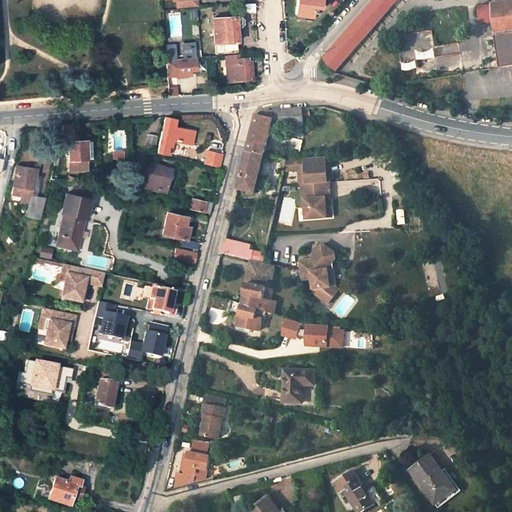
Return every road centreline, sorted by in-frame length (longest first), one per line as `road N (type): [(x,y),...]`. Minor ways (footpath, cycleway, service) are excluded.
road 1 (unclassified): [(276,93),(246,100),(145,511)]
road 2 (unclassified): [(289,92),(331,90),(462,130),(511,136)]
road 3 (unknown): [(351,97),(384,178),(386,213),(376,225),(349,227)]
